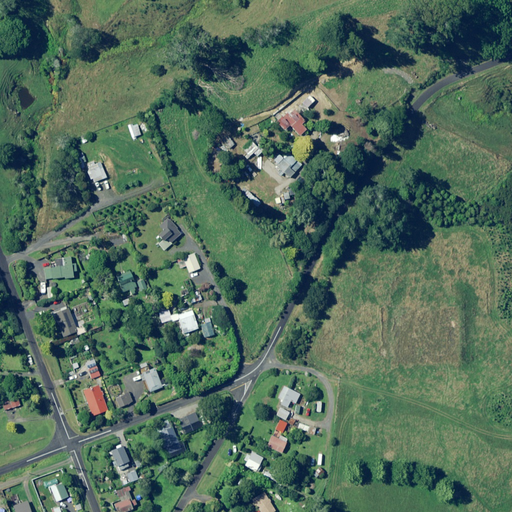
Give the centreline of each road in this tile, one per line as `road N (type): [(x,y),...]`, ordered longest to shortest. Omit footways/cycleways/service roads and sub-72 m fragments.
road 1 (residential): [(246,376),(265,356),(344,203),(403,120),(432,94),(511,55)]
road 2 (residential): [(72,445),(2,263)]
road 3 (residential): [(72,445),(246,376)]
road 4 (residential): [(177,511),(244,396),(246,376)]
road 5 (residential): [(2,263),(67,241),(91,244),(118,256),(133,282)]
